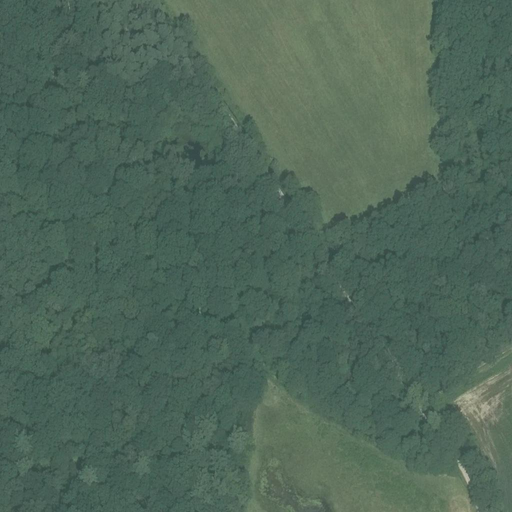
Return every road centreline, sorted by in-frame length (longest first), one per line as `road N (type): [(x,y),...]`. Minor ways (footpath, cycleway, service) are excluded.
road 1 (track): [(417,403),(147,0)]
road 2 (track): [(479,511),(467,478),(417,403)]
